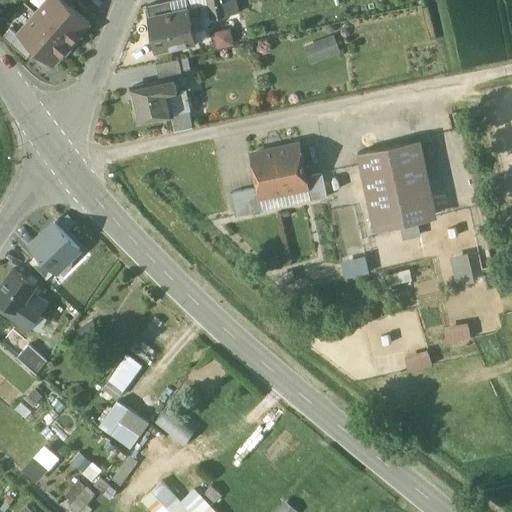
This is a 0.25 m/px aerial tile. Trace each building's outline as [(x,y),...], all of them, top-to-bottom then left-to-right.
[(70,5),(64,0),(48,0),(37,14),(73,45),(77,40),(76,39),(90,23),(70,5)] [(170,1),(146,6),(149,18),(172,13),(170,1)] [(235,1),(210,7),(212,19),(238,14),(235,1)] [(149,18),(148,18),(156,51),(197,42),(190,9),(172,13),(149,18)] [(73,45),(37,14),(19,35),(35,49),(53,65),(67,49),(68,50),(73,45)] [(19,35),(11,28),(3,37),(27,58),(35,49),(19,35)] [(219,49),(237,44),(232,28),(215,33),(219,49)] [(307,50),(313,64),(339,53),(333,38),(307,50)] [(178,59),(156,64),(159,77),(181,72),(178,59)] [(176,78),(132,87),(139,122),(172,115),(168,93),(179,91),(176,78)] [(405,142),(358,152),(375,231),(422,221),(405,142)] [(299,145),(252,155),(259,187),(264,210),(311,200),(306,177),(299,145)] [(323,173),(306,177),(311,200),(328,197),(323,173)] [(259,187),(231,193),(236,216),(264,210),(259,187)] [(401,228),(403,238),(421,234),(419,224),(401,228)] [(56,271),(57,273),(80,252),(55,225),(33,246),(41,255),(56,271)] [(467,254),(452,258),(459,285),(473,281),(467,254)] [(47,279),(56,271),(41,255),(32,262),(47,279)] [(344,263),(348,279),(370,273),(366,258),(344,263)] [(28,278),(14,269),(0,289),(0,300),(2,301),(0,304),(0,308),(31,329),(43,311),(26,299),(37,283),(28,278)] [(39,279),(31,274),(28,278),(37,283),(39,279)] [(449,341),(474,338),(472,322),(447,325),(449,341)] [(30,345),(17,358),(37,376),(48,361),(30,345)] [(431,348),(407,355),(412,371),(436,363),(431,348)] [(106,388),(120,398),(142,367),(128,358),(106,388)] [(148,425),(118,405),(102,428),(131,449),(148,425)] [(138,446),(154,459),(176,432),(159,419),(138,446)] [(72,464),(96,480),(104,468),(80,452),(72,464)] [(124,484),(140,460),(132,454),(116,479),(124,484)] [(109,484),(101,478),(95,485),(103,492),(109,484)] [(80,511),(85,511),(99,492),(87,484),(72,507),(80,511)] [(164,484),(145,500),(155,511),(188,511),(181,503),(164,484)] [(221,496),(213,487),(206,494),(215,503),(221,496)] [(196,490),(181,503),(188,511),(207,511),(212,508),(196,490)] [(278,511),(296,511),(287,503),(278,511)]
